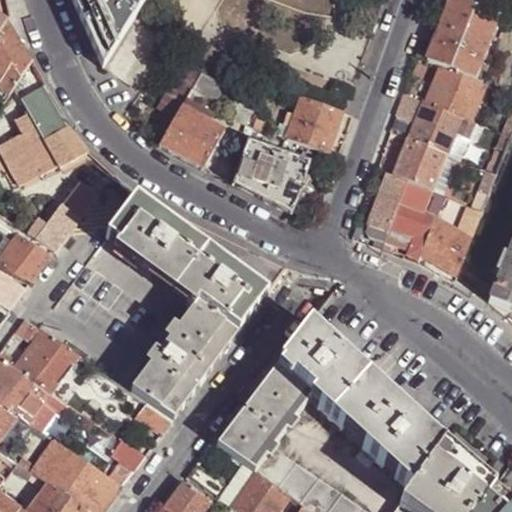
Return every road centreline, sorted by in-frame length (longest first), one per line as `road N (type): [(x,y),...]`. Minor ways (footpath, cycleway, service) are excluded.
road 1 (unclassified): [(39,0),(60,65),(100,127),(139,165),(327,260)]
road 2 (residential): [(327,260),(414,0)]
road 3 (residential): [(294,300),(137,511)]
road 4 (unclassified): [(327,260),(511,399)]
road 5 (residential): [(0,342),(117,198)]
